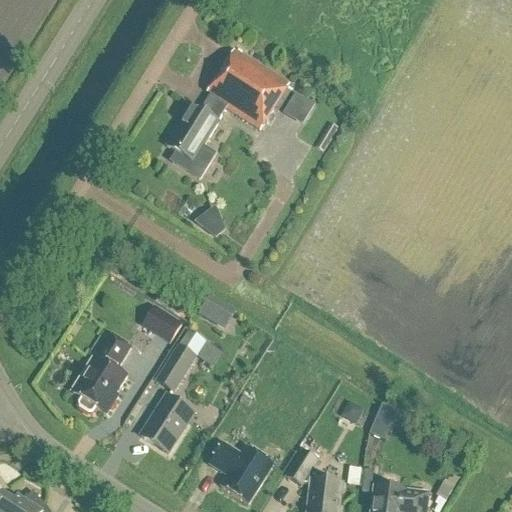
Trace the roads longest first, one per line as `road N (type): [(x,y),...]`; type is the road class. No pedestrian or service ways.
road 1 (track): [(80,186),(511,452)]
road 2 (unclassified): [(0,312),(198,0)]
road 3 (unclassified): [(0,145),(88,0)]
road 4 (unclassified): [(142,511),(4,415)]
